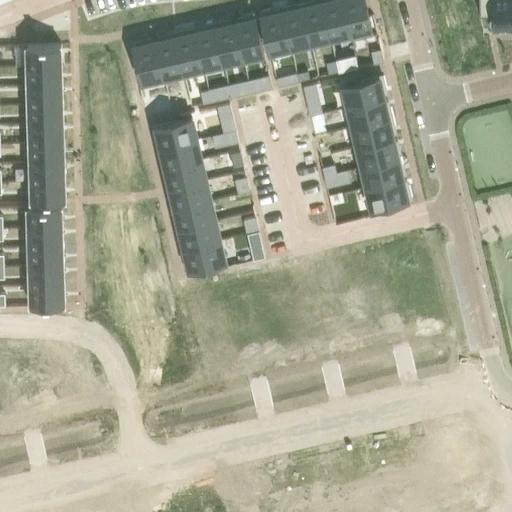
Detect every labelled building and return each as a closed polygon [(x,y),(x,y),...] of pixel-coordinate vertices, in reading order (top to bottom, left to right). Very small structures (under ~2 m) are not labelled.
[(293,7),(283,9),(292,44),(311,39),(302,0),(300,0),(292,2),(293,7)] [(312,0),(302,0),(311,39),(331,35),(323,0),(321,0),(313,2),(312,0)] [(344,0),(323,0),(331,35),(351,30),(344,0)] [(344,0),(351,30),(372,25),(366,0),(344,0)] [(480,0),(481,15),(494,14),(494,26),(511,25),(511,22),(511,0),(480,0)] [(273,6),(261,9),(271,49),(292,44),(283,9),(274,11),(273,6)] [(245,18),(236,20),(244,55),(265,50),(256,10),(244,13),(245,18)] [(225,18),(215,20),(224,60),(244,55),(236,20),(226,22),(225,18)] [(206,27),(196,30),(204,64),(224,60),(215,20),(205,22),(206,27)] [(185,27),(175,29),(184,69),(204,64),(196,30),(187,32),(185,27)] [(167,36),(156,39),(165,74),(184,69),(175,29),(165,31),(167,36)] [(146,37),(135,40),(144,78),(165,74),(156,39),(147,41),(146,37)] [(63,42),(29,43),(30,63),(64,63),(63,42)] [(382,47),(372,49),(375,62),(385,59),(382,47)] [(356,53),(342,56),(345,69),(359,65),(356,53)] [(337,58),(327,60),(330,72),(340,70),(337,58)] [(64,63),(30,63),(30,83),(64,82),(64,63)] [(309,68),(298,70),(298,71),(300,79),(311,76),(309,68)] [(298,70),(286,73),(286,74),(288,82),(300,79),(298,71),(298,70)] [(270,73),(262,75),(265,87),(273,85),(270,73)] [(385,74),(345,83),(350,104),(385,96),(383,87),(388,86),(385,74)] [(249,77),(243,79),(245,92),(252,90),(250,82),(249,77)] [(318,81),(304,84),(307,94),(320,91),(318,81)] [(64,82),(30,83),(31,101),(31,102),(63,101),(63,102),(65,102),(65,101),(64,82)] [(218,85),(209,87),(210,88),(211,92),(212,99),(221,97),(218,85)] [(210,88),(201,90),(204,101),(212,99),(211,92),(210,88)] [(385,96),(350,104),(355,124),(394,115),(392,105),(387,106),(385,96)] [(31,101),(29,101),(30,121),(64,120),(63,102),(63,101),(31,102),(31,101)] [(230,101),(219,104),(222,117),(233,114),(230,101)] [(394,115),(355,124),(359,144),(394,136),(392,126),(397,125),(394,115)] [(160,135),(156,136),(158,143),(157,143),(158,146),(198,137),(193,116),(158,124),(160,135)] [(64,120),(30,121),(30,139),(64,139),(64,120)] [(236,128),(225,130),(228,144),(239,141),(236,128)] [(394,136),(359,144),(364,164),(404,155),(401,145),(397,146),(394,136)] [(198,137),(158,146),(160,155),(165,154),(167,165),(202,157),(198,137)] [(64,139),(30,139),(31,159),(32,159),(32,158),(66,157),(66,156),(65,156),(64,139)] [(241,148),(231,150),(235,166),(245,164),(241,148)] [(404,155),(364,164),(368,184),(403,176),(401,165),(406,164),(404,155)] [(66,157),(32,158),(32,159),(33,177),(67,177),(66,157)] [(170,175),(166,176),(167,183),(167,184),(167,186),(207,177),(202,157),(167,165),(170,175)] [(336,161),(323,164),(325,173),(338,170),(336,161)] [(338,170),(325,173),(328,185),(341,182),(338,170)] [(247,175),(236,178),(239,192),(251,189),(247,175)] [(403,176),(368,184),(373,205),(413,196),(410,183),(406,185),(403,176)] [(67,177),(33,177),(33,199),(67,198),(67,177)] [(207,177),(167,186),(170,196),(174,195),(177,206),(212,198),(207,177)] [(179,216),(174,217),(177,227),(217,218),(212,198),(177,206),(179,216)] [(63,204),(29,205),(30,225),(64,224),(63,204)] [(257,215),(245,218),(248,231),(260,229),(257,215)] [(217,218),(177,227),(177,229),(179,238),(184,237),(186,246),(221,238),(217,218)] [(64,224),(30,225),(31,244),(65,243),(64,224)] [(260,229),(248,231),(254,258),(266,255),(260,229)] [(188,255),(183,256),(186,268),(226,258),(221,238),(186,246),(188,255)] [(65,243),(31,244),(31,264),(65,263),(65,243)] [(65,263),(31,264),(32,283),(66,282),(65,263)] [(397,266),(383,269),(389,293),(402,289),(410,324),(414,323),(432,319),(436,318),(426,276),(401,282),(397,266)] [(373,288),(351,293),(360,329),(382,324),(375,296),(389,293),(383,269),(369,273),(373,288)] [(66,282),(32,283),(32,303),(66,302),(66,282)] [(326,283),(312,286),(317,309),(331,306),(338,334),(360,329),(351,293),(330,298),(326,283)] [(302,305),(280,310),(288,346),(310,341),(304,312),(317,309),(312,286),(298,289),(302,305)] [(255,299),(241,303),(246,326),(260,323),(266,351),(288,346),(280,310),(258,315),(255,299)] [(231,321),(205,327),(212,355),(210,356),(211,360),(213,360),(215,369),(219,368),(220,369),(237,365),(237,364),(241,364),(233,329),(246,326),(241,303),(227,306),(231,321)] [(28,352),(14,356),(20,379),(33,376),(41,410),(65,405),(65,406),(66,406),(56,362),(55,362),(55,363),(32,368),(28,352)] [(4,375),(0,375),(0,420),(9,419),(9,418),(14,417),(6,382),(20,379),(14,356),(1,359),(4,375)] [(80,356),(56,362),(66,406),(69,405),(86,401),(90,400),(87,385),(89,385),(88,381),(86,381),(80,356)] [(452,433),(429,439),(438,477),(460,472),(466,499),(483,495),(473,451),(457,454),(452,433)] [(410,466),(395,469),(405,511),(412,511),(422,510),(415,483),(438,477),(429,439),(405,445),(410,466)] [(376,451),(352,457),(361,495),(383,490),(388,511),(405,511),(395,469),(381,472),(376,451)] [(333,484),(319,487),(324,511),(341,511),(339,501),(361,495),(352,457),(328,463),(333,484)] [(276,474),(275,474),(283,511),(289,511),(306,508),(307,511),(324,511),(319,487),(304,490),(299,469),(276,475),(276,474)] [(244,502),(240,503),(241,508),(242,511),(283,511),(275,474),(257,478),(257,479),(251,480),(256,501),(245,504),(244,502)]
